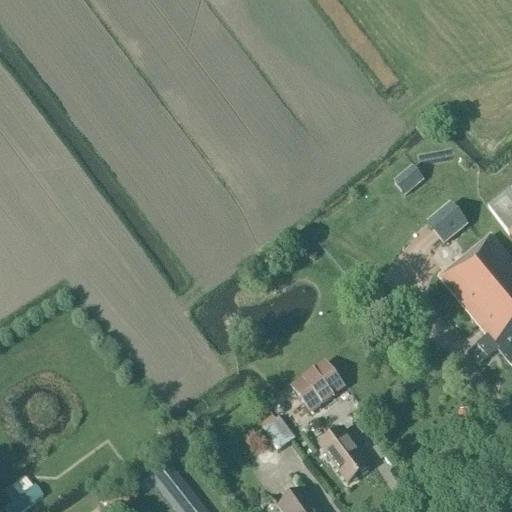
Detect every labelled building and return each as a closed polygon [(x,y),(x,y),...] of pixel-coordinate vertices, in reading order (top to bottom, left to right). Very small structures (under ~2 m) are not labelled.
[(405,198),(423,182),(413,169),(394,185),(405,198)] [(451,206),(427,226),(444,247),(467,227),(451,206)] [(511,370),(511,369),(511,264),(490,238),(439,281),(487,339),(477,347),(488,360),(497,352),(511,370)] [(311,416),(344,391),(325,366),(292,391),(311,416)] [(296,442),(279,420),(276,422),(273,418),(261,428),(263,432),(280,454),(296,442)] [(320,449),(348,486),(369,470),(358,455),(360,454),(343,432),(320,449)] [(172,511),(203,511),(172,472),(153,487),(172,511)] [(106,511),(127,511),(125,509),(138,498),(128,487),(103,508),(106,511)] [(315,511),(303,494),(278,511),(315,511)]
